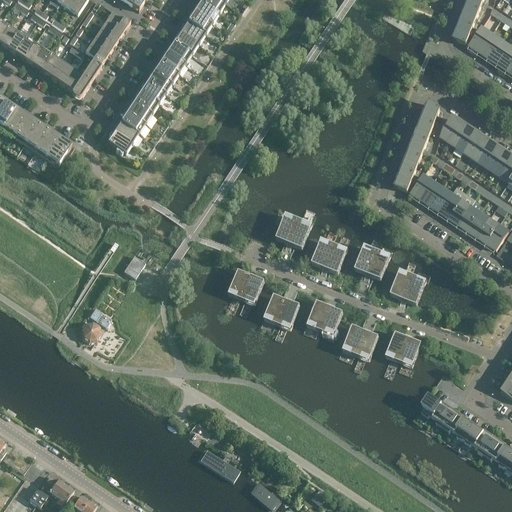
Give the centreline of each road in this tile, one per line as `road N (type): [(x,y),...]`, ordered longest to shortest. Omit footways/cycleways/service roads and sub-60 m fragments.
road 1 (residential): [(511,288),(383,202),(426,92),(511,149)]
road 2 (residential): [(499,361),(246,259)]
road 3 (residential): [(375,511),(183,385)]
road 4 (residential): [(90,128),(177,0)]
road 5 (tertiary): [(126,511),(0,425)]
road 6 (residential): [(511,93),(441,43),(458,0)]
